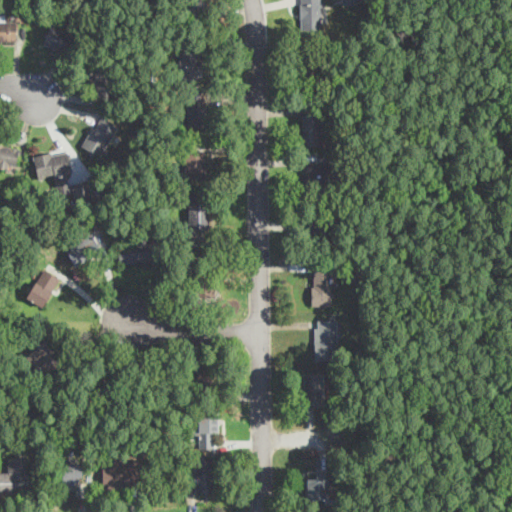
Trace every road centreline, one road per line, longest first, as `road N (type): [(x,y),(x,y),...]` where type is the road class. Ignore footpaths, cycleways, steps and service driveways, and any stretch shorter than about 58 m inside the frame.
road 1 (residential): [(261,511),(250,0)]
road 2 (residential): [(113,313),(155,329),(261,336)]
